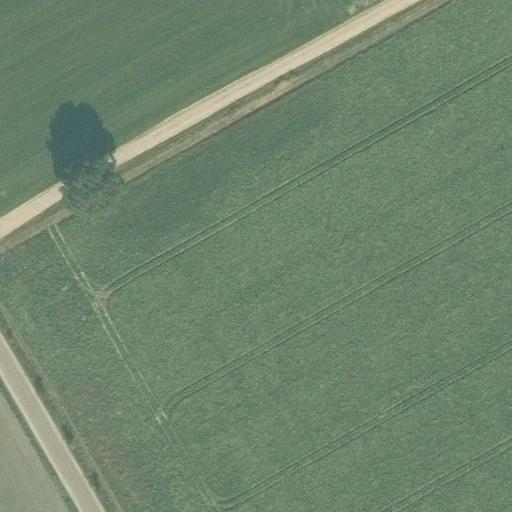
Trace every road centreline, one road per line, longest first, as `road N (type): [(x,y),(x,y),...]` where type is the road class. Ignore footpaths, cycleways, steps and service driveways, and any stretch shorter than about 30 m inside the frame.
road 1 (track): [(402,0),(0,226)]
road 2 (residential): [(84,511),(0,358)]
